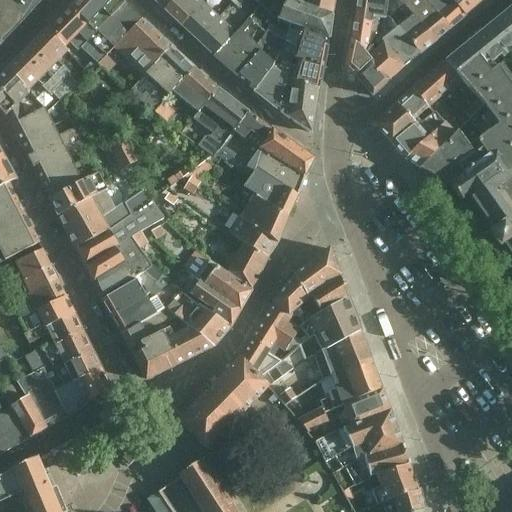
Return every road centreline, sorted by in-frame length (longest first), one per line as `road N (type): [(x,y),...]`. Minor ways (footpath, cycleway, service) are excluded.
road 1 (residential): [(455,511),(347,212)]
road 2 (residential): [(127,396),(0,122)]
road 3 (residential): [(127,396),(224,355),(287,254),(347,212)]
road 4 (residential): [(335,163),(226,86),(135,0)]
road 5 (residential): [(507,0),(333,137)]
road 6 (residential): [(333,137),(346,0)]
